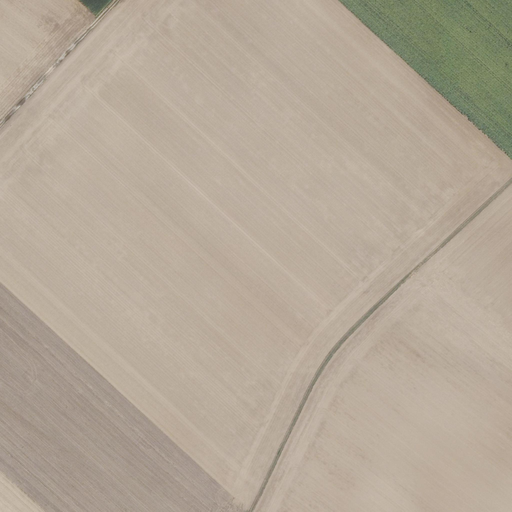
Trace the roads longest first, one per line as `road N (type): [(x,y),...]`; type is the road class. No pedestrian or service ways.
road 1 (track): [(250,511),(332,351),(511,179)]
road 2 (track): [(115,0),(0,122)]
